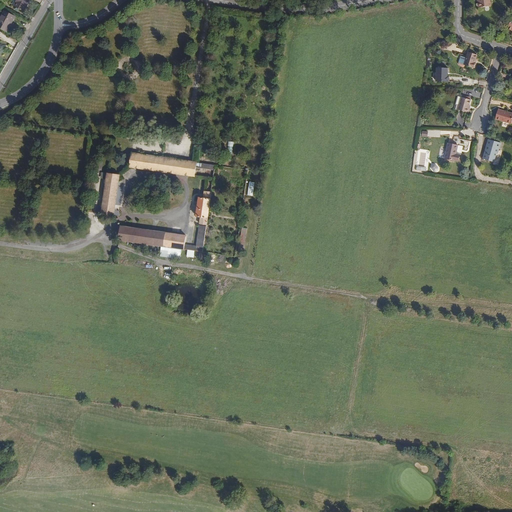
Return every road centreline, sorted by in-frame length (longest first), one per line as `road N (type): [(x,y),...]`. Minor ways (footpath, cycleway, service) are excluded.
road 1 (track): [(166,148),(183,144),(207,0)]
road 2 (residential): [(371,0),(323,7),(223,0)]
